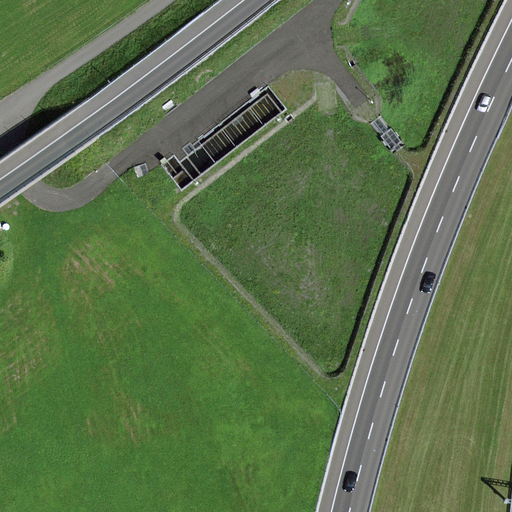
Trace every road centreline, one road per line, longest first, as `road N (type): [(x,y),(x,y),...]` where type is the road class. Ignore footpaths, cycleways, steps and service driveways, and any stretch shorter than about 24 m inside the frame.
road 1 (motorway): [(511,59),(409,307),(349,511)]
road 2 (track): [(0,143),(32,191),(70,199),(293,33)]
road 3 (motorway): [(258,0),(0,190)]
road 4 (track): [(158,0),(0,113)]
